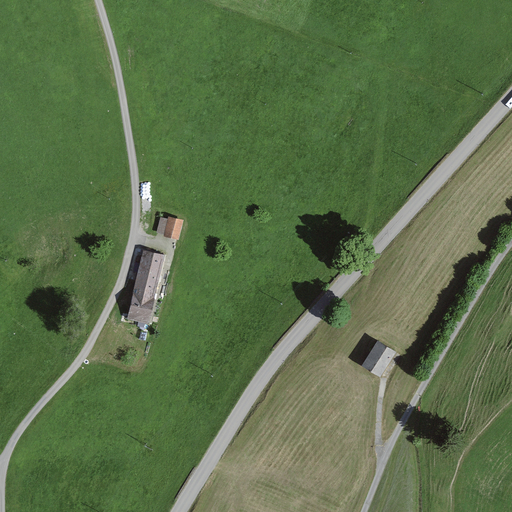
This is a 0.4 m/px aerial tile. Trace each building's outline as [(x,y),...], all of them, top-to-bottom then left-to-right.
[(157,232),(164,233),(167,219),(160,218),(157,232)] [(164,235),(176,238),(180,221),(168,218),(167,219),(164,233),(164,235)] [(151,299),(152,299),(162,254),(158,253),(143,249),(132,294),(151,299)] [(145,322),(146,318),(151,299),(132,294),(127,313),(126,318),(136,320),(145,322)] [(362,365),(378,375),(393,351),(377,341),(362,365)]
